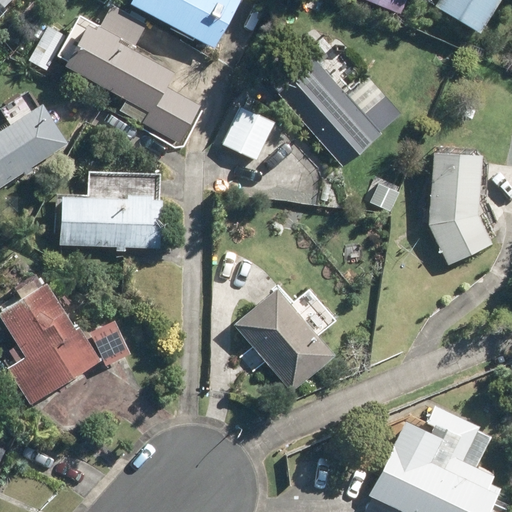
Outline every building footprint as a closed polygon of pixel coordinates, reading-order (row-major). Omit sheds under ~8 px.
[(126,0),(125,4),(210,48),(235,0),(126,0)] [(368,0),(398,12),(403,0),(368,0)] [(434,0),(431,5),(476,32),(495,0),(434,0)] [(145,112),(140,123),(178,143),(198,105),(164,87),(172,72),(85,25),(62,66),(145,112)] [(45,28),(28,59),(46,70),(64,38),(45,28)] [(337,166),(377,132),(313,58),(273,92),(337,166)] [(0,126),(0,185),(66,142),(38,102),(0,126)] [(239,107),(221,145),(254,160),(272,122),(239,107)] [(474,214),(478,155),(428,152),(424,222),(444,265),(489,243),(474,214)] [(59,195),(57,245),(157,248),(158,198),(59,195)] [(234,217),(229,231),(241,235),(245,221),(234,217)] [(0,308),(0,322),(21,356),(4,367),(28,404),(96,360),(75,328),(71,330),(40,282),(0,308)] [(273,288),(231,325),(287,391),(330,354),(273,288)] [(108,318),(83,331),(100,365),(125,353),(108,318)] [(420,432),(401,422),(366,494),(401,511),(483,511),(495,489),(489,486),(493,477),(462,461),(478,427),(433,405),(420,432)]
